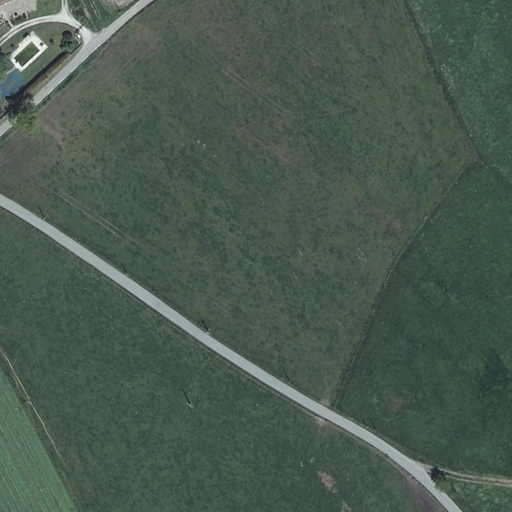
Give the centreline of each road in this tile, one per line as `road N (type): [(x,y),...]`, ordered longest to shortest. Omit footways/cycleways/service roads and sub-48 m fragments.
road 1 (unclassified): [(454,511),(400,458),(0,203)]
road 2 (unclassified): [(159,0),(0,130)]
